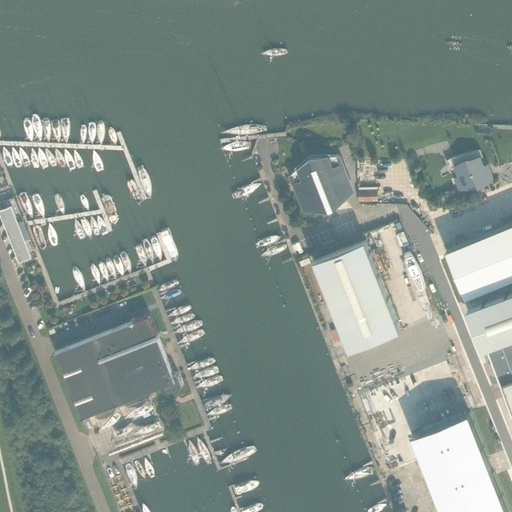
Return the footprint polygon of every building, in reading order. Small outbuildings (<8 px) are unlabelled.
[(332,209),(352,191),(338,155),(311,156),(291,174),(306,210),(332,209)] [(484,157),(462,166),(470,186),(462,189),(463,189),(481,182),(482,185),(497,179),(497,178),(492,166),(488,167),(484,157)] [(32,255),(12,204),(0,208),(20,260),(32,255)] [(511,221),(446,248),(465,295),(511,276),(511,216),(511,221)] [(350,346),(374,336),(400,326),(366,239),(315,260),(350,346)] [(511,287),(472,302),(487,342),(490,341),(495,356),(492,357),(492,359),(493,360),(493,361),(494,362),(494,363),(495,364),(495,365),(496,368),(499,367),(503,379),(511,403),(511,287)] [(175,371),(173,372),(150,313),(56,351),(82,417),(166,383),(168,388),(172,390),(183,385),(179,373),(175,371)] [(321,370),(333,366),(318,329),(307,333),(321,370)] [(509,511),(470,411),(413,433),(443,511),(509,511)]
